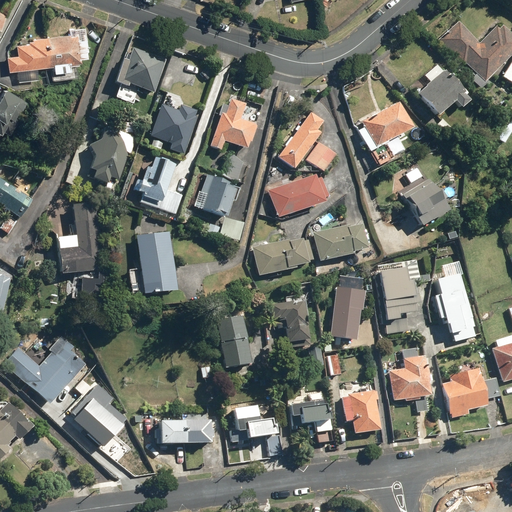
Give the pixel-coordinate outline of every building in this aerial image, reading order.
[(0,8),(0,30),(9,13),(0,8)] [(490,81),(488,79),(511,54),(511,32),(503,24),(500,28),(497,25),(482,41),(458,18),(439,38),(436,41),(464,68),(466,65),(476,74),(471,80),(481,90),(490,81)] [(39,67),(50,66),(51,79),(75,78),(75,65),(81,64),(80,60),(83,60),(82,56),(91,55),(90,37),(79,38),(79,35),(27,38),(28,43),(17,44),(18,54),(8,55),(8,69),(17,68),(18,81),(40,79),(39,67)] [(135,104),(139,92),(144,93),(146,89),(154,92),(167,58),(130,44),(116,80),(121,82),(116,97),(135,104)] [(216,71),(209,64),(200,72),(208,80),(216,71)] [(461,94),(462,92),(436,65),(422,78),(428,84),(416,95),(437,117),(452,103),(459,110),(468,102),(461,94)] [(0,95),(0,134),(1,132),(4,134),(10,137),(21,120),(16,117),(26,101),(5,88),(0,95)] [(243,117),(247,104),(232,99),(227,114),(221,112),(210,147),(221,150),(224,141),(249,149),(258,122),(243,117)] [(361,120),(365,127),(359,131),(369,151),(378,147),(414,128),(400,100),(361,120)] [(181,104),(179,110),(163,105),(152,136),(172,143),(170,149),(185,154),(198,117),(196,116),(198,109),(181,104)] [(319,129),(325,120),(312,111),(278,158),(295,170),(323,132),(319,129)] [(511,133),(511,119),(506,116),(495,137),(507,143),(511,133)] [(457,131),(443,118),(434,127),(447,141),(457,131)] [(112,177),(120,180),(135,138),(106,126),(100,140),(93,141),(90,151),(96,153),(91,170),(95,171),(92,180),(109,185),(112,177)] [(337,153),(320,142),(307,160),(324,171),(337,153)] [(243,162),(236,155),(229,153),(221,176),(237,181),(243,162)] [(141,201),(176,213),(186,186),(171,181),(177,163),(156,156),(152,166),(148,165),(143,180),(139,178),(135,190),(144,193),(141,201)] [(207,193),(202,206),(229,214),(239,185),(206,174),(201,191),(207,193)] [(323,177),(318,179),(317,174),(268,190),(277,218),(324,203),(331,200),(323,177)] [(0,204),(11,211),(0,227),(10,233),(20,216),(32,197),(0,176),(0,204)] [(446,187),(435,194),(425,177),(397,194),(419,229),(447,211),(443,206),(454,199),(446,187)] [(95,202),(73,204),(77,237),(60,238),(64,273),(80,272),(96,270),(101,270),(95,202)] [(245,222),(225,217),(222,226),(209,223),(207,233),(240,241),(245,222)] [(319,261),(354,254),(354,250),(369,247),(364,222),(313,232),(319,261)] [(141,268),(130,269),(133,294),(178,289),(171,230),(137,235),(141,268)] [(259,276),(288,270),(287,267),(315,261),(309,235),(252,248),(259,276)] [(416,281),(421,280),(417,258),(379,264),(388,320),(402,317),(401,313),(417,310),(416,303),(420,303),(416,281)] [(0,261),(0,315),(2,316),(14,265),(0,261)] [(107,284),(106,269),(101,270),(96,270),(80,272),(83,310),(99,308),(97,285),(107,284)] [(431,281),(435,296),(428,298),(435,321),(441,319),(446,335),(453,334),(455,342),(472,338),(455,275),(431,281)] [(361,309),(365,310),(366,289),(363,289),(364,278),(337,276),(332,337),(359,339),(361,309)] [(272,306),(274,320),(286,318),(290,343),(312,340),(305,300),(272,306)] [(254,362),(242,307),(226,310),(214,313),(225,368),(254,362)] [(511,333),(496,338),(499,346),(492,348),(504,382),(511,379),(511,333)] [(38,365),(18,347),(3,364),(51,406),(89,363),(61,339),(38,365)] [(402,350),(403,358),(404,368),(389,370),(393,400),(432,395),(429,367),(427,355),(418,357),(417,348),(402,350)] [(450,382),(441,384),(449,419),(465,415),(465,411),(484,407),(482,400),(497,397),(493,378),(478,382),(477,377),(475,369),(449,375),(450,382)] [(342,395),(347,421),(353,420),(355,434),(383,429),(376,389),(342,395)] [(288,406),(291,416),(300,414),(302,424),(313,421),(316,434),(331,430),(322,391),(306,395),(308,401),(288,406)] [(6,400),(0,407),(0,457),(3,459),(12,448),(8,444),(16,435),(22,441),(35,425),(29,420),(6,400)] [(235,408),(237,429),(229,430),(230,442),(268,437),(271,456),(282,455),(277,417),(261,419),(259,404),(235,408)] [(213,419),(161,419),(161,442),(213,442),(213,419)] [(511,511),(511,496),(498,501),(501,511),(511,511)]
